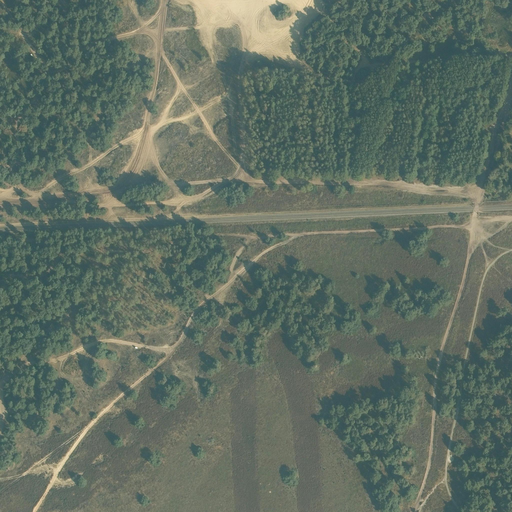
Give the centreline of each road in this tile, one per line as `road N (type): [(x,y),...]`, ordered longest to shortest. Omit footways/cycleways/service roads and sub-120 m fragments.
road 1 (track): [(292,235),(200,306),(173,348),(92,421),(36,511)]
road 2 (track): [(0,202),(174,183),(352,180)]
road 3 (track): [(413,511),(430,463),(435,377),(470,249),(504,220)]
road 4 (track): [(120,190),(146,125),(167,0)]
road 5 (track): [(98,252),(140,254),(215,235),(292,235)]
road 6 (track): [(474,224),(292,235)]
road 7 (track): [(167,353),(105,341),(36,361),(0,382)]
road 8 (track): [(61,196),(76,203),(169,203),(200,197),(223,180)]
road 9 (track): [(387,63),(347,90),(352,180)]
road 10 (track): [(481,188),(352,180)]
